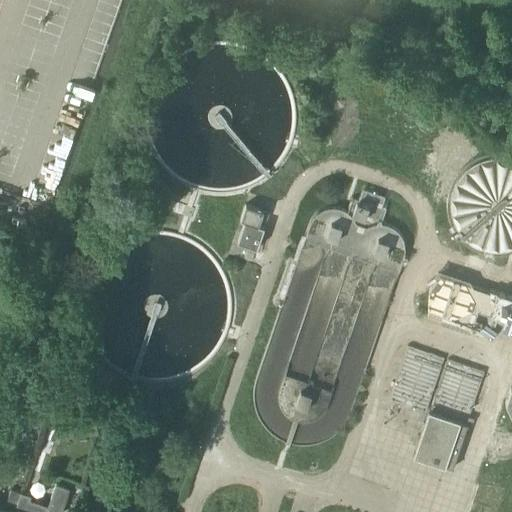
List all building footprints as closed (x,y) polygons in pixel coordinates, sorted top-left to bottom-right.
[(483,253),(485,253),(484,256),(492,258),(492,254),(496,255),(500,254),(504,254),(508,253),(511,252),(511,155),(510,155),(506,154),(502,154),(498,153),(494,153),(490,154),(486,154),(483,155),(479,156),(475,158),(471,160),(468,162),(465,164),(462,167),(459,170),(456,173),(454,176),(452,180),(450,183),(449,187),(447,191),(446,195),(446,199),(446,203),(446,207),(446,211),(447,215),(448,219),(449,222),(451,226),(448,228),(456,240),(459,238),(462,241),(465,244),(468,246),(472,248),(475,250),(479,252),(483,253)] [(332,207),(330,207),(329,207),(326,208),(323,208),(320,210),(318,211),(316,213),(314,214),(312,216),(310,219),(309,221),(308,224),(303,238),(304,239),(326,246),(327,247),(350,254),(351,255),(373,262),(374,263),(397,270),(398,271),(402,259),(404,260),(405,257),(403,256),(403,254),(404,251),(404,248),(404,246),(403,243),(403,240),(402,237),(401,236),(400,234),(398,232),(396,230),(394,228),(391,226),(389,225),(386,224),(383,223),(380,223),(380,222),(385,209),(381,207),(382,202),(376,200),(378,194),(366,190),(362,201),(357,199),(351,197),(346,211),(343,210),(341,209),(338,208),(335,207),(332,207)] [(245,204),(239,220),(228,254),(251,262),(254,252),(256,248),(259,240),(263,227),(268,212),(262,210),(245,204)] [(486,319),(487,320),(493,322),(495,317),(505,320),(511,300),(511,297),(489,290),(488,292),(438,275),(428,290),(427,314),(470,329),(471,326),(474,319),(474,318),(476,310),(488,314),(486,319)] [(407,346),(389,399),(425,412),(443,358),(407,346)] [(447,359),(429,412),(428,412),(427,413),(428,413),(427,417),(414,455),(413,454),(413,455),(452,469),(453,468),(452,467),(466,426),(467,426),(467,425),(466,425),(468,417),(483,372),(447,359)] [(307,381),(284,373),(278,388),(278,390),(277,393),(277,396),(277,399),(278,401),(279,404),(280,407),(281,409),(283,411),(285,413),(287,415),(289,417),(291,418),(294,419),(296,420),(299,420),(302,421),(305,420),(308,420),(310,419),(313,418),(316,417),(318,415),(320,413),(322,411),(324,409),(325,406),(326,404),(331,389),(330,389),(308,381),(307,381)] [(56,400),(52,411),(62,414),(65,403),(56,400)] [(6,503),(15,506),(19,493),(10,489),(6,503)]
